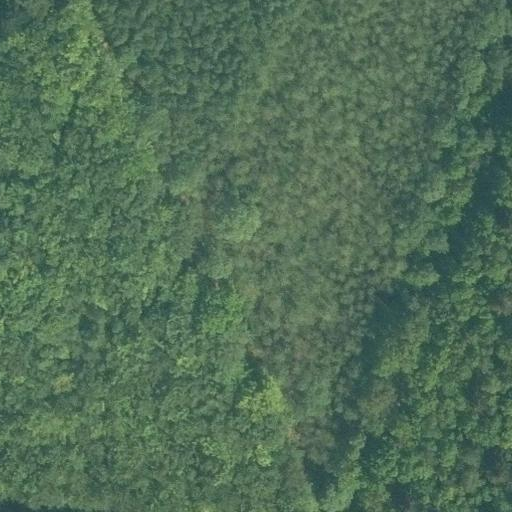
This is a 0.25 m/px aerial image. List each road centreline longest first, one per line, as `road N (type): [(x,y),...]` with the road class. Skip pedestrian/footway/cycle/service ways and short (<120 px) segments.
road 1 (track): [(79,0),(332,511)]
road 2 (track): [(347,511),(511,87)]
road 3 (track): [(0,472),(254,511)]
